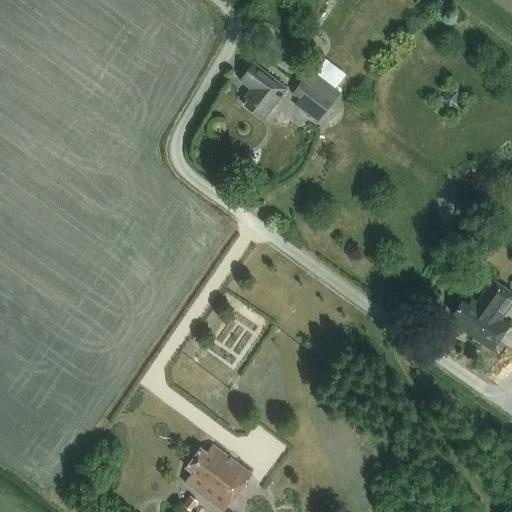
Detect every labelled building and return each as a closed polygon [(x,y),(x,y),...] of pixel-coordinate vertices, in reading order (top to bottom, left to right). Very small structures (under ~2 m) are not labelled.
[(287,88),(253,62),(239,80),(250,89),(244,97),(247,100),(244,104),(263,119),(287,88)] [(340,93),(311,72),(295,93),(302,99),(296,106),(318,122),(340,93)] [(457,106),(457,93),(444,93),(444,103),(451,106),(457,106)] [(511,293),(493,280),(477,303),(472,299),(468,305),(462,301),(453,314),(459,319),(454,324),(492,351),(510,325),(501,319),(511,303),(511,293)] [(208,496),(228,510),(254,475),(214,446),(208,454),(202,450),(189,468),(194,472),(186,484),(206,498),(208,496)] [(198,502),(190,496),(183,506),(191,511),(198,502)]
